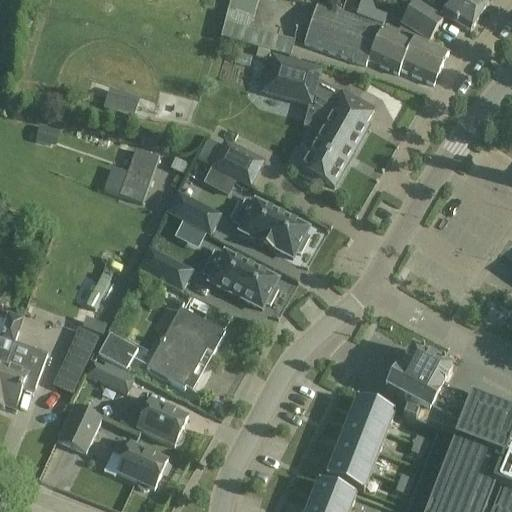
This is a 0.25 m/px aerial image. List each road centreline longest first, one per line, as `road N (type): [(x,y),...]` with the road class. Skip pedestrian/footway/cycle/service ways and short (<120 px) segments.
road 1 (tertiary): [(220,511),(231,469),(279,374),(366,292)]
road 2 (residential): [(421,205),(397,185),(433,117),(511,14)]
road 3 (residential): [(511,368),(366,292)]
road 4 (tertiary): [(421,205),(511,80)]
